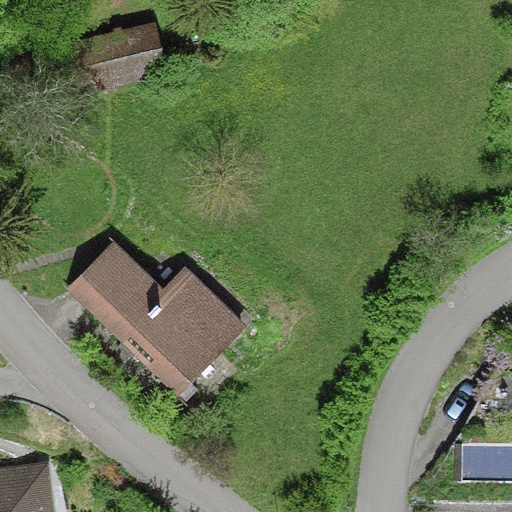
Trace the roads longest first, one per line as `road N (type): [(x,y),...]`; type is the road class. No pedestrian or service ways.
road 1 (residential): [(511,268),(437,332),(406,384),(383,457),(378,511)]
road 2 (residential): [(208,511),(0,312)]
